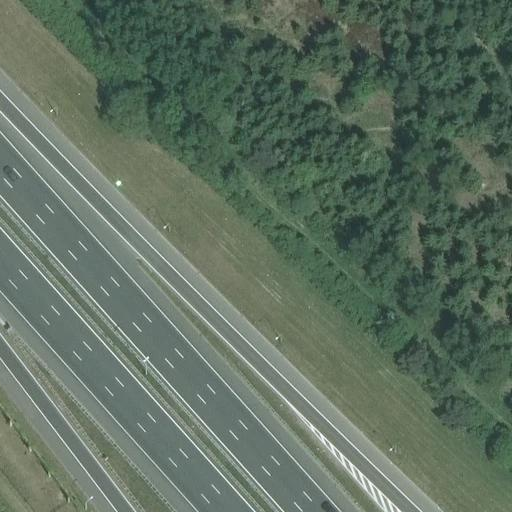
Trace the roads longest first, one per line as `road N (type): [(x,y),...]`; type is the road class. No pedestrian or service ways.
road 1 (motorway): [(412,511),(0,101)]
road 2 (motorway): [(300,511),(0,178)]
road 3 (motorway): [(0,249),(235,511)]
road 4 (motorway): [(0,349),(126,511)]
